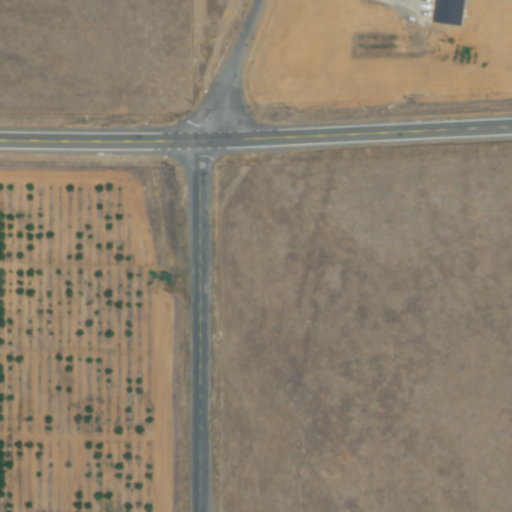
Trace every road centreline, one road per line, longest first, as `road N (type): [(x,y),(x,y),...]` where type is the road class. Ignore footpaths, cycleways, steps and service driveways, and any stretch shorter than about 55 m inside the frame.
road 1 (residential): [(196,511),(196,143),(259,0)]
road 2 (secondary): [(0,141),(196,143),(511,129)]
